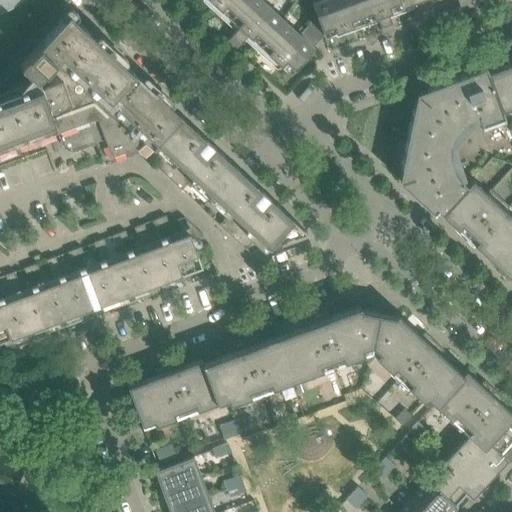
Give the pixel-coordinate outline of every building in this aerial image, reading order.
[(0,0),(0,8),(2,8),(8,6),(14,0),(0,0)] [(299,34),(261,0),(202,0),(234,30),(243,38),(275,68),(278,67),(281,65),(288,72),(312,47),(299,34)] [(411,2),(416,0),(317,0),(311,3),(317,18),(323,35),(333,31),(334,34),(337,36),(378,21),(389,16),(411,8),(412,6),(411,2)] [(180,116),(80,24),(70,14),(68,12),(65,16),(57,23),(3,82),(0,83),(0,152),(57,132),(61,143),(63,147),(67,150),(71,151),(76,150),(97,142),(96,139),(103,136),(111,156),(130,149),(131,148),(129,142),(140,137),(144,133),(148,136),(136,148),(144,155),(155,143),(180,116)] [(323,35),(317,18),(311,20),(299,34),(312,47),(323,35)] [(511,60),(486,71),(503,114),(511,110),(511,60)] [(459,177),(453,168),(449,156),(449,144),(454,133),(462,123),(473,117),(477,115),(483,131),(506,123),(503,114),(486,71),(484,66),(427,87),(426,100),(412,104),(400,168),(410,176),(407,189),(432,212),(435,208),(439,212),(466,184),(459,177)] [(235,167),(180,116),(155,143),(166,152),(154,165),(181,190),(192,177),(211,194),(235,167)] [(306,232),(235,167),(211,194),(230,211),(218,224),(245,249),(256,236),(267,246),(306,232)] [(511,230),(511,216),(505,210),(508,206),(489,188),(486,192),(471,178),(466,184),(439,212),(456,227),(460,223),(468,230),(476,238),(472,242),(488,257),(511,230)] [(168,222),(165,215),(158,218),(161,225),(168,222)] [(146,287),(172,278),(173,281),(188,276),(187,272),(201,267),(191,240),(203,235),(183,217),(177,219),(182,235),(151,246),(143,224),(133,227),(142,250),(111,261),(102,239),(93,242),(101,264),(63,279),(54,256),(45,260),(53,282),(22,294),(14,271),(4,275),(13,297),(0,301),(0,341),(2,340),(4,344),(18,339),(17,335),(43,325),(44,329),(59,324),(58,320),(83,310),(85,314),(98,309),(107,306),(106,302),(131,293),(133,296),(148,291),(146,287)] [(161,225),(158,218),(152,220),(154,227),(161,225)] [(127,237),(124,230),(118,233),(120,240),(127,237)] [(511,230),(488,257),(511,279),(511,230)] [(120,240),(118,233),(111,235),(114,242),(120,240)] [(83,254),(80,247),(74,249),(76,256),(83,254)] [(76,256),(74,249),(67,252),(70,259),(76,256)] [(83,263),(80,255),(68,260),(71,268),(83,263)] [(39,270),(36,263),(30,265),(32,272),(39,270)] [(32,272),(30,265),(23,268),(26,275),(32,272)] [(369,363),(376,312),(360,309),(359,306),(328,317),(326,312),(302,321),(302,322),(303,322),(304,326),(276,336),(292,380),(322,368),(320,362),(340,354),(343,361),(363,353),(369,363)] [(454,367),(442,356),(439,352),(441,349),(442,350),(443,349),(424,331),(420,335),(396,313),(394,316),(376,312),(369,363),(375,357),(390,371),(394,366),(410,381),(406,385),(423,400),(426,397),(454,367)] [(292,380),(276,336),(256,344),(254,340),(255,340),(255,339),(230,348),(232,352),(203,363),(216,403),(227,398),(229,403),(251,394),(249,388),(269,381),(272,387),(292,380)] [(216,403),(203,363),(201,359),(181,366),(180,361),(155,370),(156,371),(158,375),(127,386),(143,429),(176,417),(174,412),(194,404),(196,410),(216,403)] [(511,417),(511,412),(499,401),(502,397),(483,380),(482,380),(483,381),(480,384),(465,370),(462,374),(454,367),(426,397),(450,419),(454,415),(470,429),(466,434),(467,435),(483,449),(506,424),(511,417)] [(401,424),(410,414),(404,408),(395,418),(401,424)] [(239,432),(235,419),(227,422),(232,435),(239,432)] [(232,435),(227,422),(219,425),(224,438),(232,435)] [(416,437),(424,428),(417,422),(409,431),(416,437)] [(471,498),(507,459),(501,453),(511,440),(511,429),(506,424),(483,449),(467,435),(444,460),(444,461),(427,479),(455,505),(466,493),(471,498)] [(405,434),(398,442),(408,451),(415,443),(405,434)] [(408,451),(398,442),(391,450),(401,459),(408,451)] [(175,456),(171,443),(163,446),(167,459),(175,456)] [(230,451),(227,443),(212,448),(215,457),(230,451)] [(167,459),(163,446),(155,449),(159,461),(167,459)] [(201,476),(193,455),(154,470),(161,491),(201,476)] [(395,466),(385,457),(380,463),(389,472),(395,466)] [(389,472),(380,463),(374,469),(383,478),(389,472)] [(242,482),(239,475),(222,481),(225,488),(242,482)] [(208,495),(201,476),(161,491),(168,510),(208,495)] [(447,511),(455,505),(427,479),(413,494),(432,511),(447,511)] [(245,490),(242,482),(225,488),(228,496),(245,490)] [(367,495),(358,487),(352,493),(361,502),(367,495)] [(361,502),(352,493),(346,499),(356,508),(361,502)] [(432,511),(413,494),(399,510),(401,511),(432,511)] [(213,511),(208,495),(168,510),(169,511),(213,511)]
